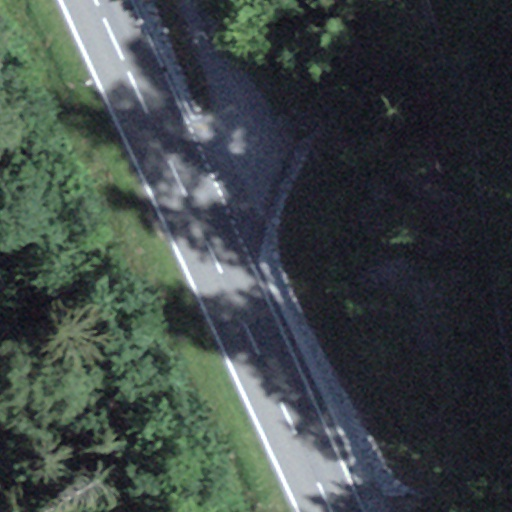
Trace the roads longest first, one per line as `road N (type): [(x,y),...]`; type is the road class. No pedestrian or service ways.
road 1 (secondary): [(101,0),(331,511)]
road 2 (track): [(183,0),(220,116),(221,153),(184,192)]
